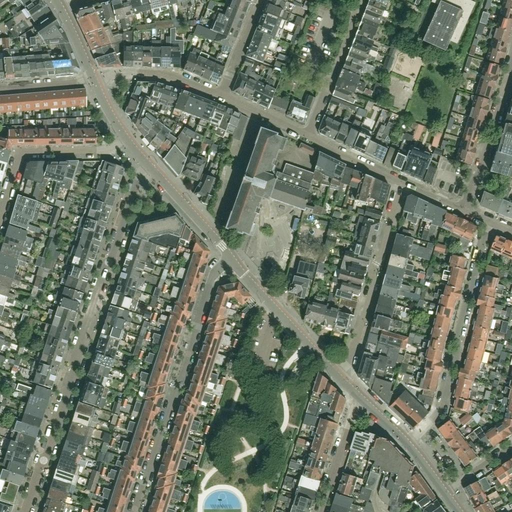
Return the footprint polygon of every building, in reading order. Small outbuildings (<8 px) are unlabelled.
[(40,0),(37,0),(18,15),(13,18),(10,20),(11,21),(5,25),(10,33),(45,7),(44,5),(39,6),(38,5),(41,1),(40,0)] [(18,15),(37,0),(18,0),(15,3),(18,7),(10,12),(14,16),(13,17),(13,18),(18,15)] [(126,26),(119,0),(116,0),(110,2),(115,21),(121,20),(123,31),(126,30),(126,26)] [(133,17),(132,15),(128,0),(119,0),(126,26),(129,25),(127,18),(133,17)] [(141,13),(137,0),(128,0),(132,15),(141,13)] [(149,11),(146,0),(137,0),(141,13),(143,12),(144,17),(147,16),(146,12),(149,11)] [(146,0),(149,11),(151,10),(152,15),(168,11),(165,0),(146,0)] [(176,4),(175,0),(165,0),(168,11),(171,22),(172,28),(178,27),(182,27),(181,21),(176,23),(176,21),(175,21),(171,6),(175,4),(176,4)] [(186,2),(185,0),(175,0),(176,4),(181,3),(183,10),(188,8),(186,2)] [(193,0),(185,0),(186,2),(188,8),(190,8),(191,7),(189,1),(193,0)] [(230,0),(228,6),(227,8),(245,15),(246,13),(249,4),(237,0),(230,0)] [(290,4),(278,0),(267,0),(266,4),(291,14),(294,6),(290,4)] [(389,12),(392,3),(386,0),(368,0),(365,10),(381,16),(383,10),(389,12)] [(459,38),(466,23),(468,19),(475,3),(467,0),(431,0),(431,2),(438,5),(422,41),(445,51),(450,41),(457,44),(459,38)] [(511,0),(503,0),(501,7),(511,10),(511,0)] [(115,21),(110,2),(101,4),(102,11),(103,11),(106,24),(115,21)] [(95,13),(102,11),(101,4),(77,10),(74,15),(76,20),(95,13)] [(263,13),(286,22),(287,23),(291,14),(266,4),(263,13)] [(36,26),(51,16),(45,7),(10,33),(14,38),(18,38),(19,37),(20,38),(20,37),(30,31),(36,26)] [(511,10),(501,7),(498,17),(511,21),(511,10)] [(245,15),(227,8),(226,12),(218,9),(216,13),(242,23),(245,15)] [(386,18),(381,16),(365,10),(361,18),(378,25),(380,19),(384,21),(386,18)] [(99,21),(95,13),(76,20),(80,27),(99,21)] [(242,23),(216,13),(213,21),(219,24),(238,32),(242,23)] [(259,23),(282,32),(286,22),(263,13),(259,23)] [(20,37),(20,38),(20,45),(26,44),(26,47),(33,46),(41,46),(60,44),(68,43),(64,34),(51,16),(36,26),(30,31),(20,37)] [(299,27),(303,19),(301,18),(297,16),(293,25),(296,26),(299,27)] [(495,28),(510,33),(511,27),(511,21),(498,17),(495,28)] [(375,33),(378,25),(361,18),(358,26),(375,33)] [(172,28),(171,22),(168,23),(168,20),(163,21),(154,22),(155,29),(163,29),(169,29),(172,28)] [(83,35),(102,29),(99,21),(80,27),(83,35)] [(238,32),(219,24),(213,21),(210,30),(235,40),(238,32)] [(259,23),(255,31),(272,38),(279,40),(282,32),(259,23)] [(231,49),(235,40),(210,30),(203,27),(198,25),(197,27),(194,33),(223,45),(224,46),(231,49)] [(88,43),(112,35),(112,33),(111,32),(110,26),(102,29),(83,35),(84,35),(88,43)] [(375,33),(358,26),(355,35),(373,42),(372,41),(375,33)] [(492,39),(507,43),(510,33),(495,28),(493,34),(489,32),(487,38),(492,39)] [(269,46),(272,38),(255,31),(252,40),(269,46)] [(122,67),(132,67),(133,32),(118,34),(119,37),(121,37),(122,41),(123,47),(122,50),(122,67)] [(133,32),(132,67),(133,67),(134,68),(135,67),(141,67),(141,48),(137,48),(137,32),(133,32)] [(396,50),(402,35),(395,32),(392,40),(390,48),(396,50)] [(110,45),(122,41),(121,37),(119,37),(113,38),(112,35),(88,43),(92,52),(110,45)] [(376,53),(378,49),(371,46),(373,42),(355,35),(352,44),(369,51),(370,50),(376,53)] [(169,68),(170,37),(165,37),(165,49),(160,49),(160,68),(165,68),(167,68),(169,68)] [(178,68),(179,49),(173,49),(173,37),(170,37),(169,68),(170,68),(171,68),(172,68),(178,68)] [(10,51),(8,38),(2,39),(2,40),(3,45),(3,46),(4,60),(4,61),(5,79),(13,79),(11,58),(10,51)] [(504,54),(507,43),(492,39),(489,49),(504,54)] [(269,47),(269,46),(252,40),(249,48),(266,55),(266,54),(267,52),(269,47)] [(95,59),(116,52),(122,50),(123,47),(122,41),(110,45),(92,52),(95,59)] [(152,68),(153,68),(160,68),(160,49),(160,42),(151,42),(151,44),(151,68),(152,68)] [(68,43),(60,44),(63,54),(64,54),(72,74),(77,73),(79,70),(79,69),(68,43)] [(149,68),(151,68),(151,44),(141,43),(141,48),(141,67),(147,68),(148,68),(149,68)] [(191,74),(200,53),(203,45),(198,43),(195,50),(193,49),(192,53),(190,52),(182,70),(183,70),(183,71),(191,74)] [(368,55),(369,51),(352,44),(348,52),(366,59),(373,62),(375,58),(368,55)] [(379,46),(377,52),(384,55),(386,49),(379,46)] [(249,48),(245,57),(263,63),(266,55),(249,48)] [(392,59),(396,51),(390,49),(387,57),(392,59)] [(501,65),(504,54),(489,49),(485,60),(501,65)] [(18,57),(17,50),(10,51),(11,58),(13,79),(14,79),(22,78),(18,57)] [(122,67),(122,50),(116,52),(95,59),(98,65),(98,66),(102,69),(102,68),(108,68),(109,68),(111,68),(112,68),(120,67),(122,67)] [(38,77),(38,76),(33,58),(33,57),(33,56),(32,51),(29,51),(30,56),(25,57),(30,77),(38,77)] [(55,75),(48,55),(49,55),(48,51),(44,51),(45,55),(40,56),(47,76),(55,75)] [(48,55),(55,75),(63,75),(57,56),(56,54),(51,55),(51,51),(48,51),(49,55),(48,55)] [(364,64),(366,59),(348,52),(345,61),(372,71),(373,72),(375,67),(364,64)] [(200,78),(208,57),(200,53),(191,74),(200,78)] [(72,74),(64,54),(63,54),(56,54),(57,56),(63,75),(72,74)] [(38,76),(47,76),(40,56),(33,56),(33,57),(33,58),(38,76)] [(277,56),(275,60),(286,64),(288,60),(277,56)] [(30,77),(25,57),(18,57),(22,78),(30,77)] [(208,81),(217,60),(208,57),(200,78),(208,81)] [(386,57),(383,66),(388,68),(392,60),(386,57)] [(241,97),(254,63),(245,59),(243,65),(247,67),(244,76),(239,74),(231,92),(241,97)] [(217,85),(224,68),(219,66),(220,61),(217,60),(208,81),(217,85)] [(342,69),(359,76),(361,71),(370,75),(372,71),(345,61),(342,69)] [(282,73),(285,65),(276,62),(273,70),(282,73)] [(497,78),(500,67),(485,62),(482,73),(497,78)] [(250,101),(257,82),(259,76),(252,73),(253,71),(255,72),(257,65),(254,63),(241,97),(250,101)] [(388,68),(383,66),(379,74),(385,76),(388,68)] [(265,86),(268,79),(272,70),(269,68),(266,75),(267,76),(263,85),(257,82),(250,101),(258,104),(265,86)] [(359,76),(342,69),(339,78),(363,88),(365,83),(358,81),(359,76)] [(494,89),(497,78),(482,73),(478,84),(494,89)] [(363,88),(339,78),(335,87),(344,90),(353,93),(355,89),(362,92),(363,88)] [(273,96),(276,89),(273,87),(272,89),(270,88),(273,82),(268,79),(265,86),(258,104),(268,109),(273,96)] [(154,120),(158,114),(157,114),(149,110),(152,102),(157,104),(163,86),(155,83),(152,89),(153,89),(149,99),(149,98),(145,108),(137,130),(140,133),(143,137),(155,120),(154,120)] [(377,94),(381,85),(376,83),(372,91),(372,92),(377,94)] [(494,89),(478,84),(475,94),(491,99),(494,89)] [(164,110),(172,89),(163,86),(157,104),(162,106),(161,110),(159,110),(157,114),(158,114),(162,116),(164,110)] [(351,99),(353,93),(344,90),(335,87),(332,95),(353,104),(354,100),(351,99)] [(76,90),(77,106),(86,105),(85,89),(85,90),(79,90),(78,90),(77,90),(76,90)] [(173,111),(180,91),(172,89),(164,110),(167,111),(168,108),(173,111)] [(69,91),(67,92),(68,106),(77,106),(76,90),(75,90),(70,91),(69,91)] [(68,106),(67,92),(65,92),(65,91),(64,91),(58,92),(59,107),(68,106)] [(182,112),(189,94),(180,91),(173,111),(172,116),(176,117),(174,123),(176,123),(177,124),(182,112)] [(50,108),(49,93),(47,93),(47,92),(46,92),(46,93),(40,93),(41,109),(50,108)] [(59,107),(58,92),(53,92),(51,92),(51,93),(49,93),(50,108),(59,107)] [(41,109),(40,93),(32,94),(32,95),(31,95),(32,110),(41,109)] [(28,94),(22,95),(23,111),(32,110),(31,95),(29,95),(29,94),(28,94)] [(133,117),(131,122),(137,130),(145,108),(149,98),(141,95),(140,98),(132,94),(124,113),(133,117)] [(191,116),(198,98),(189,94),(182,112),(191,116)] [(15,96),(13,96),(14,111),(23,111),(22,95),(15,96),(15,95),(15,96)] [(305,124),(315,98),(307,95),(302,107),(300,107),(301,104),(292,101),(286,116),(305,124)] [(14,111),(13,96),(11,96),(10,96),(4,97),(5,112),(14,111)] [(276,112),(281,99),(273,96),(268,109),(276,112)] [(471,99),(471,101),(473,102),(471,107),(486,112),(490,101),(474,96),(474,97),(471,96),(471,99)] [(339,107),(341,101),(331,97),(329,103),(339,107)] [(200,119),(207,101),(198,98),(191,116),(200,119)] [(284,115),(289,103),(281,99),(276,112),(284,115)] [(210,123),(216,104),(207,101),(200,119),(197,126),(207,129),(209,123),(210,123)] [(349,104),(341,101),(339,107),(338,108),(347,111),(349,104)] [(215,134),(224,108),(216,104),(210,123),(209,125),(213,127),(211,133),(215,134)] [(483,123),(486,112),(471,107),(468,118),(483,123)] [(225,132),(232,111),(224,108),(215,134),(215,135),(223,138),(223,137),(225,132)] [(365,116),(367,112),(360,109),(357,115),(364,118),(365,116)] [(150,145),(167,118),(165,118),(167,111),(164,110),(162,116),(158,114),(154,120),(155,120),(143,137),(150,145)] [(325,137),(333,119),(331,118),(329,117),(331,112),(327,110),(318,130),(320,135),(325,137)] [(232,139),(240,115),(232,111),(225,132),(223,137),(229,139),(229,138),(232,139)] [(232,139),(239,142),(247,118),(240,115),(232,139)] [(342,145),(352,124),(348,122),(349,118),(346,117),(344,121),(343,120),(334,141),(342,145)] [(162,142),(167,133),(174,122),(167,119),(167,118),(150,145),(156,150),(162,142)] [(480,133),(483,123),(468,118),(465,129),(480,133)] [(64,129),(64,130),(59,131),(59,145),(71,145),(71,119),(66,120),(66,126),(68,126),(68,129),(64,129)] [(76,119),(71,119),(71,145),(83,145),(83,130),(78,130),(78,129),(74,129),(74,126),(76,126),(76,119)] [(334,141),(343,120),(340,119),(339,122),(334,119),(333,119),(325,137),(334,141)] [(342,145),(351,149),(362,124),(354,120),(352,124),(342,145)] [(48,145),(47,121),(42,121),(42,127),(43,127),(43,129),(35,129),(36,146),(38,146),(48,145)] [(47,121),(48,145),(59,145),(59,131),(54,131),(54,129),(50,129),(50,127),(51,127),(51,121),(47,121)] [(36,146),(35,129),(30,129),(26,129),(26,127),(26,122),(23,122),(23,127),(23,146),(36,146)] [(386,127),(385,127),(372,159),(381,163),(389,143),(389,141),(388,139),(387,138),(393,125),(388,122),(386,127)] [(162,160),(177,138),(175,137),(183,126),(177,124),(176,123),(168,134),(167,133),(162,142),(156,150),(155,151),(156,152),(161,157),(160,157),(161,158),(162,160)] [(501,133),(511,136),(511,126),(504,124),(501,133)] [(372,159),(385,127),(381,125),(374,142),(369,140),(363,155),(372,159)] [(190,147),(189,147),(195,132),(185,127),(183,126),(175,137),(177,138),(162,160),(163,161),(164,160),(176,175),(176,176),(177,177),(180,174),(190,147)] [(14,146),(23,146),(23,127),(11,127),(11,131),(7,131),(7,139),(14,139),(14,146)] [(361,127),(352,149),(354,151),(363,155),(369,140),(372,133),(361,127)] [(269,176),(273,166),(275,167),(277,162),(275,161),(278,150),(281,152),(285,140),(279,138),(276,137),(276,135),(261,130),(260,129),(254,145),(255,145),(246,172),(245,173),(244,173),(243,177),(244,177),(243,181),(241,181),(240,185),(241,185),(231,213),(230,213),(226,226),(225,229),(241,235),(242,233),(252,237),(256,225),(252,224),(253,221),(256,214),(258,215),(260,209),(258,208),(261,198),(267,201),(267,199),(269,200),(269,199),(304,211),(304,208),(312,180),(313,174),(285,164),(282,175),(277,173),(275,178),(269,176)] [(477,144),(480,133),(465,129),(461,139),(477,144)] [(83,145),(96,145),(96,132),(95,132),(95,130),(83,130),(83,145)] [(399,172),(406,155),(408,149),(409,147),(413,137),(404,133),(404,135),(391,169),(399,172)] [(511,136),(501,133),(498,143),(511,147),(511,136)] [(390,149),(389,148),(383,165),(391,169),(404,135),(400,134),(395,145),(392,144),(390,149)] [(14,146),(14,139),(7,139),(7,140),(0,138),(0,150),(9,151),(11,146),(14,146)] [(474,154),(477,144),(461,139),(458,150),(474,154)] [(511,147),(498,143),(495,153),(504,155),(511,158),(511,157),(511,147)] [(315,151),(301,144),(300,145),(298,149),(312,156),(315,151)] [(189,178),(195,160),(191,159),(195,149),(190,147),(180,174),(189,178)] [(430,161),(432,156),(409,147),(408,149),(406,155),(399,172),(422,182),(428,166),(430,161)] [(8,154),(9,151),(0,150),(0,162),(6,164),(9,154),(8,154)] [(471,165),(474,154),(458,150),(455,161),(471,165)] [(320,183),(327,158),(319,153),(313,174),(312,180),(320,183)] [(511,157),(511,158),(504,155),(495,153),(492,162),(511,168),(511,157)] [(197,158),(196,158),(195,160),(189,178),(198,181),(206,160),(197,156),(197,158)] [(329,187),(336,162),(327,158),(320,183),(321,183),(321,184),(329,187)] [(430,186),(437,164),(430,161),(428,166),(422,182),(430,186)] [(40,185),(47,163),(45,163),(45,162),(37,163),(32,178),(37,180),(31,198),(36,200),(40,186),(40,185)] [(51,181),(57,162),(50,162),(50,163),(47,163),(40,185),(40,186),(36,200),(40,201),(47,179),(51,181)] [(59,188),(67,162),(57,162),(51,181),(52,181),(53,178),(57,179),(51,198),(56,199),(59,188)] [(71,181),(78,162),(69,162),(67,162),(59,188),(64,189),(66,180),(71,181)] [(98,171),(120,178),(123,171),(121,168),(102,162),(100,167),(99,167),(98,171)] [(338,190),(344,168),(344,166),(336,162),(329,187),(329,188),(338,190)] [(511,168),(492,162),(489,172),(490,172),(511,178),(511,168)] [(32,178),(37,163),(36,163),(34,163),(29,163),(26,166),(22,179),(27,180),(23,195),(27,197),(32,178)] [(349,188),(353,171),(344,168),(338,190),(336,195),(335,202),(338,203),(340,196),(342,186),(348,188),(349,188)] [(118,188),(120,178),(98,171),(95,180),(117,188),(118,188)] [(208,207),(218,180),(214,178),(216,172),(212,171),(211,172),(207,184),(199,199),(201,200),(200,202),(208,207)] [(355,201),(362,175),(362,174),(353,171),(349,188),(353,189),(351,200),(355,201)] [(199,199),(207,184),(211,172),(210,172),(209,173),(208,176),(202,174),(199,182),(192,194),(199,199)] [(486,209),(493,193),(488,191),(490,185),(496,187),(500,177),(489,174),(480,204),(481,207),(486,209)] [(368,198),(373,180),(362,175),(355,201),(361,203),(360,204),(366,206),(368,198)] [(114,197),(117,188),(95,180),(92,190),(114,197)] [(376,202),(381,182),(373,180),(368,198),(376,202)] [(385,205),(389,187),(387,185),(381,182),(376,202),(377,202),(384,205),(385,205)] [(496,213),(505,217),(511,201),(511,200),(507,199),(509,192),(510,193),(511,188),(507,186),(506,191),(496,213)] [(499,196),(493,193),(486,209),(496,213),(506,191),(501,189),(499,196)] [(111,207),(114,197),(92,190),(88,199),(111,207)] [(38,212),(41,203),(35,201),(18,196),(15,205),(38,212)] [(411,221),(417,199),(410,196),(407,197),(403,211),(408,213),(406,219),(411,221)] [(108,216),(111,207),(88,199),(85,209),(86,209),(108,216)] [(422,219),(426,203),(417,199),(411,221),(410,223),(415,224),(417,217),(422,219)] [(55,206),(63,209),(65,203),(56,201),(55,206)] [(426,241),(436,208),(426,203),(422,219),(421,221),(425,222),(420,239),(426,241)] [(38,212),(15,205),(12,215),(30,220),(35,222),(38,212)] [(314,210),(313,214),(321,217),(324,208),(315,205),(314,210)] [(54,208),(51,217),(53,218),(57,219),(61,210),(54,208)] [(440,227),(445,212),(436,208),(426,241),(431,242),(436,225),(440,227)] [(85,210),(82,218),(105,226),(108,217),(108,216),(86,209),(86,211),(85,210)] [(370,218),(372,210),(365,209),(363,216),(370,218)] [(382,214),(382,213),(372,210),(370,218),(380,220),(382,214)] [(334,212),(332,218),(338,220),(340,213),(334,212)] [(451,232),(456,217),(445,212),(440,227),(451,232)] [(179,239),(183,224),(175,214),(137,224),(133,237),(146,241),(153,244),(158,245),(170,249),(175,251),(175,250),(176,247),(179,239)] [(28,225),(30,220),(12,215),(9,224),(39,233),(41,229),(28,225)] [(65,221),(76,224),(77,218),(67,215),(65,221)] [(377,232),(379,222),(359,216),(358,220),(356,226),(377,232)] [(461,237),(467,222),(456,217),(451,232),(449,235),(459,240),(461,237)] [(102,235),(105,226),(82,218),(79,228),(102,235)] [(470,241),(477,226),(467,222),(461,237),(459,240),(456,247),(464,251),(465,251),(469,241),(470,241)] [(183,224),(179,239),(185,242),(189,243),(189,242),(192,240),(191,239),(194,236),(183,224)] [(26,237),(28,232),(8,226),(5,236),(32,244),(33,239),(26,237)] [(375,238),(377,232),(356,226),(354,226),(354,228),(355,229),(354,235),(374,241),(375,238)] [(99,245),(101,236),(102,236),(102,235),(79,228),(79,229),(76,237),(99,245)] [(337,230),(332,229),(328,228),(325,236),(332,238),(335,239),(337,230)] [(419,247),(419,246),(411,244),(412,239),(397,234),(394,245),(430,255),(431,253),(428,252),(429,250),(419,247)] [(374,244),(374,241),(354,235),(353,238),(358,239),(356,245),(354,244),(354,245),(372,250),(373,243),(374,244)] [(30,249),(32,244),(5,236),(3,245),(2,245),(22,251),(29,254),(30,249)] [(209,252),(194,236),(191,239),(192,240),(195,244),(191,255),(206,260),(209,252)] [(330,248),(332,238),(325,236),(322,246),(323,246),(330,248)] [(502,255),(508,240),(497,236),(491,250),(491,251),(502,255)] [(96,254),(99,245),(76,237),(75,241),(79,242),(77,248),(96,254)] [(158,245),(153,244),(146,241),(133,237),(132,237),(132,238),(129,247),(142,251),(148,253),(155,255),(158,245)] [(50,250),(53,240),(48,238),(45,248),(50,250)] [(179,239),(176,247),(180,249),(181,246),(183,246),(185,242),(179,239)] [(50,250),(55,251),(58,242),(53,240),(50,250)] [(511,259),(511,242),(508,240),(502,255),(511,259)] [(20,256),(22,251),(2,245),(0,252),(0,254),(26,263),(27,258),(20,256)] [(369,259),(372,250),(354,245),(354,247),(356,247),(355,251),(354,250),(350,249),(349,253),(369,259)] [(430,255),(394,245),(391,255),(406,259),(408,254),(429,260),(430,255)] [(327,257),(330,248),(323,246),(320,255),(325,256),(327,257)] [(93,264),(95,255),(96,255),(96,254),(77,248),(73,247),(70,256),(93,264)] [(151,261),(146,259),(148,253),(142,251),(129,247),(126,257),(150,264),(151,261)] [(464,265),(466,259),(461,258),(464,251),(456,247),(454,256),(450,255),(447,266),(448,266),(451,267),(463,270),(463,269),(465,268),(465,266),(464,265)] [(366,269),(369,259),(349,253),(345,252),(343,261),(346,262),(346,263),(366,269)] [(203,270),(206,260),(191,255),(183,253),(182,258),(190,260),(188,266),(203,270)] [(26,263),(0,254),(0,264),(16,270),(17,265),(24,267),(26,263)] [(405,264),(406,259),(391,255),(388,265),(411,271),(413,266),(405,264)] [(90,273),(93,264),(70,256),(68,256),(65,265),(71,267),(90,273)] [(154,265),(150,264),(126,257),(123,265),(122,266),(142,272),(143,267),(152,270),(154,265)] [(323,270),(325,265),(318,263),(316,271),(326,274),(327,271),(323,270)] [(363,278),(366,269),(346,263),(345,264),(348,265),(347,268),(345,267),(344,270),(340,269),(340,271),(363,278)] [(0,264),(0,275),(20,281),(21,277),(14,275),(16,270),(0,264)] [(424,275),(414,272),(414,273),(411,272),(411,271),(388,265),(385,275),(401,279),(402,275),(418,279),(418,278),(422,280),(424,275)] [(497,272),(498,268),(488,265),(486,271),(495,273),(497,274),(497,272)] [(145,276),(146,273),(142,272),(122,266),(122,267),(123,267),(120,276),(142,283),(144,283),(145,279),(140,278),(141,274),(145,276)] [(201,278),(203,270),(188,266),(187,270),(179,267),(177,273),(200,280),(201,278)] [(463,280),(466,270),(463,270),(451,267),(448,266),(446,272),(444,271),(443,275),(463,280)] [(89,274),(90,274),(90,273),(71,267),(69,272),(64,271),(63,274),(63,275),(86,283),(89,274)] [(41,277),(44,269),(38,268),(36,275),(36,276),(41,277)] [(41,280),(46,280),(47,276),(49,270),(44,269),(41,277),(40,280),(41,280)] [(325,281),(326,274),(316,271),(315,273),(314,278),(325,281)] [(361,287),(363,278),(340,271),(337,279),(333,277),(333,279),(361,287)] [(497,285),(499,279),(497,278),(496,278),(497,274),(495,273),(486,271),(482,286),(503,291),(505,287),(497,285)] [(497,274),(496,278),(497,278),(499,279),(505,280),(506,281),(508,274),(497,272),(497,274)] [(196,289),(199,281),(200,281),(200,280),(177,273),(176,277),(184,280),(182,285),(196,289)] [(83,292),(86,283),(63,275),(63,274),(61,274),(59,278),(62,279),(60,285),(83,292)] [(19,285),(20,281),(0,275),(0,285),(10,289),(12,283),(19,285)] [(399,284),(401,279),(385,275),(382,285),(409,293),(411,287),(399,284)] [(461,290),(463,280),(443,275),(442,279),(448,281),(447,286),(461,290)] [(136,290),(137,285),(143,287),(144,283),(142,283),(120,276),(117,284),(116,284),(116,285),(138,292),(138,290),(136,290)] [(304,297),(308,281),(302,279),(293,277),(291,285),(289,285),(287,293),(296,295),(295,297),(303,299),(304,297)] [(358,297),(361,287),(333,279),(332,283),(336,284),(338,285),(339,284),(340,284),(338,291),(340,292),(339,297),(351,300),(352,295),(358,297)] [(38,290),(43,292),(46,280),(41,280),(38,287),(38,290)] [(251,297),(238,283),(228,286),(230,297),(233,296),(242,306),(250,297),(251,297)] [(8,293),(10,289),(0,285),(0,295),(14,300),(15,295),(8,293)] [(35,296),(38,290),(38,287),(33,285),(30,295),(35,296)] [(139,298),(140,292),(138,292),(116,285),(116,286),(113,295),(136,302),(137,302),(139,298)] [(194,297),(196,289),(182,285),(180,290),(173,288),(171,292),(194,299),(195,297),(194,297)] [(419,300),(420,296),(419,296),(414,294),(409,293),(382,285),(379,296),(395,300),(396,294),(407,298),(406,301),(409,302),(410,299),(418,301),(418,300),(419,300)] [(227,297),(230,297),(228,286),(218,288),(213,305),(224,308),(227,297)] [(458,300),(461,290),(447,286),(445,286),(444,292),(438,290),(436,294),(456,299),(458,300)] [(502,295),(503,291),(482,286),(480,295),(494,299),(495,294),(502,295)] [(62,294),(58,292),(57,297),(80,304),(83,294),(64,288),(62,294)] [(190,309),(193,301),(194,301),(194,299),(171,292),(170,297),(177,299),(176,304),(190,309)] [(453,310),(456,299),(436,294),(434,294),(433,298),(439,300),(437,306),(453,310)] [(0,295),(0,305),(4,307),(5,302),(12,305),(14,300),(0,295)] [(35,298),(35,296),(30,295),(27,304),(32,306),(35,298)] [(110,303),(110,304),(133,311),(134,312),(137,302),(136,302),(113,295),(111,303),(110,303)] [(495,304),(496,299),(494,299),(480,295),(477,305),(480,306),(499,311),(502,311),(503,306),(495,304)] [(394,306),(395,300),(379,296),(377,305),(407,314),(411,315),(412,311),(394,306)] [(77,312),(80,304),(57,297),(56,300),(60,301),(58,307),(77,313),(77,312)] [(153,297),(149,306),(154,308),(157,299),(153,297)] [(311,324),(318,298),(314,297),(313,303),(308,302),(303,321),(309,323),(311,324)] [(318,298),(311,324),(315,325),(315,324),(320,326),(325,307),(321,306),(323,299),(318,298)] [(187,319),(190,309),(176,304),(175,308),(167,306),(165,311),(171,313),(186,318),(187,319)] [(333,329),(338,310),(332,308),(333,306),(327,304),(326,307),(325,307),(320,326),(321,327),(321,326),(324,327),(325,328),(325,327),(332,329),(331,329),(332,330),(333,329)] [(10,313),(3,311),(4,307),(0,305),(0,316),(8,319),(8,318),(10,313)] [(234,317),(235,312),(224,308),(213,305),(210,315),(225,320),(227,314),(234,317)] [(407,314),(377,305),(374,315),(390,320),(391,314),(406,318),(412,320),(413,315),(411,315),(407,314)] [(109,307),(107,316),(129,323),(130,323),(131,320),(126,318),(128,314),(130,315),(130,313),(109,306),(109,307)] [(452,314),(453,310),(437,306),(435,317),(450,320),(451,319),(452,318),(452,316),(452,314)] [(492,320),(494,314),(505,317),(506,313),(506,312),(502,311),(499,311),(480,306),(477,316),(492,320)] [(76,314),(77,313),(58,307),(56,312),(49,310),(47,314),(50,315),(51,315),(51,316),(73,323),(76,314)] [(348,334),(353,316),(340,313),(340,310),(338,310),(333,329),(340,331),(339,332),(348,334)] [(29,319),(30,315),(23,313),(20,322),(22,323),(27,324),(29,319)] [(170,318),(161,315),(160,320),(159,320),(182,327),(183,327),(186,318),(171,313),(170,318)] [(70,332),(73,323),(51,316),(51,315),(50,315),(49,318),(54,320),(52,324),(50,324),(49,325),(70,332)] [(224,324),(225,320),(210,315),(207,324),(224,330),(229,332),(231,326),(224,324)] [(400,330),(402,323),(390,320),(374,315),(370,328),(386,332),(388,326),(400,330)] [(103,324),(103,325),(123,332),(125,326),(129,328),(130,323),(129,323),(107,316),(104,325),(103,324)] [(489,331),(492,320),(477,316),(476,320),(475,321),(474,324),(475,325),(475,327),(489,331)] [(450,326),(450,323),(450,322),(450,320),(435,317),(432,327),(448,331),(449,326),(450,326)] [(181,331),(182,327),(159,320),(160,320),(158,319),(157,324),(166,327),(164,332),(179,337),(181,331)] [(23,335),(25,328),(27,324),(22,323),(18,333),(23,335)] [(222,335),(224,330),(207,324),(206,325),(207,325),(204,334),(206,335),(229,342),(230,338),(222,335)] [(67,342),(70,332),(49,325),(49,326),(47,325),(44,334),(67,342)] [(124,342),(127,333),(123,332),(103,325),(103,326),(100,335),(124,342)] [(446,336),(448,331),(432,327),(430,337),(445,341),(446,340),(447,337),(446,336)] [(487,341),(489,331),(475,327),(473,328),(472,331),(473,332),(472,337),(487,341)] [(146,332),(147,329),(142,328),(139,337),(144,339),(145,336),(146,332)] [(370,390),(376,370),(386,373),(386,372),(392,374),(393,368),(394,369),(400,349),(404,350),(406,343),(407,339),(386,333),(386,332),(370,328),(364,349),(363,353),(357,374),(359,379),(369,389),(370,390)] [(177,343),(179,337),(164,332),(157,329),(155,335),(153,334),(152,338),(153,339),(176,347),(177,343)] [(64,351),(64,350),(67,342),(44,334),(43,337),(41,337),(40,341),(41,341),(40,343),(45,345),(64,351)] [(119,351),(121,346),(123,347),(124,342),(100,335),(97,343),(97,344),(118,351),(119,351)] [(229,347),(230,343),(229,342),(206,335),(203,344),(218,349),(220,344),(229,347)] [(141,348),(143,340),(144,339),(139,337),(138,337),(135,346),(141,348)] [(445,345),(444,343),(445,341),(430,337),(427,348),(442,352),(443,348),(444,347),(445,345)] [(484,351),(487,341),(472,337),(471,342),(469,343),(469,346),(469,347),(469,348),(484,351)] [(174,350),(176,347),(153,339),(152,344),(160,346),(158,351),(172,356),(174,350)] [(4,342),(0,340),(0,350),(1,351),(2,345),(9,348),(10,344),(4,342)] [(119,351),(118,351),(97,344),(97,345),(94,353),(116,361),(118,361),(119,357),(118,356),(117,357),(114,356),(115,353),(117,353),(119,353),(119,351)] [(216,354),(218,349),(203,344),(200,353),(199,354),(222,361),(222,360),(223,361),(225,357),(216,354)] [(43,351),(39,350),(38,353),(61,361),(64,352),(64,351),(45,345),(43,351)] [(131,356),(137,358),(138,356),(139,352),(141,348),(135,346),(131,356)] [(439,362),(442,352),(427,348),(425,355),(420,353),(418,357),(421,358),(439,362)] [(481,362),(484,351),(469,348),(469,350),(467,350),(467,353),(468,354),(467,358),(481,362)] [(171,361),(172,356),(158,351),(156,356),(148,354),(147,358),(147,359),(169,366),(170,366),(171,364),(170,364),(171,361)] [(507,353),(506,353),(502,352),(501,352),(499,363),(504,364),(507,353)] [(58,369),(61,361),(38,353),(37,357),(41,358),(39,364),(58,370),(58,369)] [(118,361),(116,361),(94,353),(91,362),(91,363),(111,370),(113,365),(115,365),(116,366),(118,361)] [(409,360),(410,355),(404,353),(403,358),(401,363),(407,365),(409,360)] [(221,365),(222,361),(199,354),(199,356),(197,364),(212,369),(213,363),(221,365)] [(169,368),(169,366),(147,359),(147,358),(145,358),(144,362),(153,365),(151,371),(166,376),(169,368)] [(440,373),(442,363),(439,362),(421,358),(420,362),(425,363),(424,369),(425,369),(440,373)] [(484,369),(485,364),(481,363),(481,362),(467,358),(464,369),(485,374),(486,370),(484,369)] [(58,370),(39,364),(34,362),(31,371),(32,372),(54,380),(57,371),(58,371),(58,370)] [(111,370),(91,363),(90,363),(91,364),(88,372),(110,380),(111,380),(113,377),(107,375),(109,371),(110,372),(111,370)] [(408,365),(407,365),(401,363),(399,372),(406,374),(408,365)] [(502,376),(504,364),(499,363),(498,368),(496,374),(502,376)] [(210,373),(212,369),(197,364),(194,371),(193,374),(194,373),(216,381),(218,375),(210,373)] [(484,378),(485,374),(464,369),(461,368),(459,378),(473,382),(473,381),(474,381),(476,376),(484,378)] [(417,376),(416,377),(437,383),(440,373),(425,369),(424,374),(417,372),(417,376)] [(386,373),(376,370),(370,390),(379,399),(385,378),(386,373)] [(164,382),(166,376),(151,371),(150,375),(141,372),(139,376),(141,377),(140,378),(164,386),(165,385),(164,384),(164,382)] [(52,388),(54,380),(32,372),(29,382),(52,390),(52,389),(52,388)] [(111,380),(110,380),(88,372),(85,381),(84,381),(84,382),(105,389),(106,387),(104,386),(105,383),(110,384),(111,380)] [(216,386),(217,381),(216,381),(194,373),(193,374),(190,383),(205,388),(207,383),(216,386)] [(317,417),(328,383),(328,381),(319,373),(310,403),(307,414),(317,417)] [(396,382),(407,386),(408,381),(411,382),(413,377),(405,374),(405,375),(399,373),(396,382)] [(437,383),(416,377),(415,382),(419,383),(418,389),(423,390),(435,393),(437,383)] [(162,394),(164,386),(140,378),(139,381),(148,384),(146,389),(140,387),(140,388),(163,396),(163,394),(162,394)] [(392,392),(389,391),(392,380),(385,378),(379,399),(387,407),(392,392)] [(477,388),(478,383),(473,382),(459,378),(456,388),(477,393),(478,388),(477,388)] [(105,399),(108,390),(105,389),(84,382),(84,383),(82,391),(104,399),(105,399)] [(204,393),(205,388),(190,383),(188,392),(186,391),(186,392),(210,400),(210,399),(212,400),(213,396),(204,393)] [(328,421),(337,392),(336,391),(337,390),(328,383),(317,417),(328,421)] [(50,391),(32,385),(31,389),(18,384),(16,390),(26,394),(34,397),(47,401),(50,391)] [(159,405),(163,396),(140,388),(139,392),(146,395),(144,399),(144,400),(159,405)] [(476,397),(477,393),(456,388),(454,398),(457,399),(468,401),(468,400),(472,401),(473,396),(476,397)] [(431,406),(435,393),(423,390),(421,395),(418,395),(417,399),(422,404),(431,406)] [(97,407),(99,402),(104,404),(105,399),(104,399),(82,391),(79,400),(78,400),(78,401),(97,407)] [(405,391),(398,397),(389,408),(412,430),(417,424),(425,416),(428,413),(405,391)] [(208,404),(210,400),(186,392),(185,395),(183,401),(182,400),(181,402),(204,409),(204,408),(199,406),(200,401),(208,404)] [(339,424),(347,400),(337,392),(328,421),(339,424)] [(28,403),(26,402),(25,404),(44,410),(47,401),(34,397),(26,394),(25,397),(30,399),(28,403)] [(468,413),(471,402),(468,401),(457,399),(455,400),(454,403),(455,404),(454,409),(468,413)] [(511,410),(511,399),(511,400),(509,405),(504,403),(503,408),(511,410)] [(157,412),(159,405),(144,400),(143,405),(135,402),(134,408),(157,415),(158,413),(157,412)] [(119,413),(121,407),(121,404),(120,404),(117,403),(115,402),(112,412),(118,414),(119,413)] [(203,413),(204,409),(181,402),(178,411),(194,416),(196,411),(203,413)] [(20,413),(41,420),(44,410),(25,404),(25,405),(22,403),(20,409),(21,409),(20,413)] [(94,411),(96,412),(97,409),(78,403),(75,413),(95,419),(96,420),(98,416),(93,415),(94,411)] [(153,425),(156,416),(157,415),(134,408),(133,411),(140,414),(138,420),(153,425)] [(511,420),(511,410),(503,408),(502,413),(507,414),(506,419),(511,420)] [(192,421),(194,416),(178,411),(176,418),(175,421),(198,428),(200,423),(192,421)] [(38,429),(41,420),(20,413),(19,416),(23,418),(22,421),(20,420),(19,423),(38,429)] [(96,420),(95,419),(75,413),(72,422),(90,428),(93,429),(95,423),(96,420)] [(336,434),(339,424),(328,421),(317,417),(307,414),(305,420),(303,425),(307,426),(336,434)] [(473,419),(470,416),(470,415),(469,414),(462,418),(466,424),(468,422),(473,419)] [(151,432),(153,425),(138,420),(136,424),(129,422),(127,427),(151,434),(151,432)] [(197,432),(198,428),(175,421),(174,422),(175,422),(172,431),(188,435),(190,430),(197,432)] [(445,439),(458,430),(451,421),(447,423),(438,430),(445,439)] [(35,439),(38,429),(19,423),(17,422),(14,432),(35,439)] [(90,428),(72,422),(69,432),(91,439),(94,429),(93,429),(90,428)] [(511,435),(511,434),(504,422),(494,428),(503,441),(511,435)] [(333,444),(336,434),(307,426),(306,429),(311,431),(310,431),(317,433),(316,438),(333,444)] [(147,444),(150,436),(151,434),(127,427),(126,431),(133,434),(132,439),(147,444)] [(503,441),(494,428),(485,435),(486,437),(494,448),(503,441)] [(452,448),(464,439),(458,430),(445,439),(452,448)] [(186,440),(188,435),(172,431),(170,436),(170,438),(169,438),(169,440),(192,447),(193,442),(186,440)] [(31,448),(35,439),(14,432),(13,435),(12,434),(9,441),(15,442),(15,443),(31,448)] [(91,439),(69,432),(66,441),(85,448),(87,449),(91,439)] [(111,435),(106,434),(104,433),(101,441),(109,443),(109,442),(110,438),(111,435)] [(358,462),(367,435),(363,433),(362,435),(356,433),(351,450),(356,452),(354,460),(358,462)] [(369,462),(377,436),(371,434),(370,436),(367,435),(358,462),(356,469),(360,471),(364,460),(369,462)] [(384,471),(385,471),(393,444),(392,443),(391,441),(377,437),(377,436),(369,462),(368,464),(374,466),(373,472),(371,472),(366,488),(371,490),(374,491),(376,492),(381,476),(380,475),(382,470),(384,471)] [(329,453),(333,444),(316,438),(314,443),(307,441),(298,438),(297,443),(329,453)] [(145,451),(147,444),(132,439),(130,444),(123,442),(121,446),(144,454),(145,452),(145,451)] [(459,457),(475,446),(471,441),(468,444),(464,439),(452,448),(459,457)] [(190,452),(192,447),(169,440),(168,442),(166,450),(182,455),(183,450),(190,452)] [(82,456),(85,448),(66,441),(63,449),(82,456)] [(106,452),(107,449),(108,447),(109,444),(103,442),(103,443),(100,452),(99,452),(99,453),(105,455),(105,454),(106,452)] [(28,457),(31,448),(15,443),(13,449),(9,447),(7,451),(28,457)] [(326,463),(329,453),(297,443),(296,443),(295,447),(305,450),(312,452),(310,457),(326,463)] [(395,447),(393,444),(385,471),(386,471),(379,494),(380,499),(381,499),(381,501),(384,502),(391,506),(404,457),(395,447)] [(144,456),(144,454),(121,446),(120,451),(127,453),(125,458),(141,463),(143,455),(144,456)] [(478,457),(474,452),(477,449),(475,446),(459,457),(466,467),(478,458),(478,457)] [(79,460),(83,461),(84,457),(82,456),(63,449),(59,460),(77,466),(79,460)] [(180,460),(182,455),(166,450),(163,457),(162,459),(185,467),(187,462),(180,460)] [(9,462),(25,467),(28,457),(7,451),(6,454),(5,459),(4,460),(9,462)] [(103,462),(104,458),(105,455),(99,453),(96,462),(102,464),(103,462)] [(323,472),(326,463),(310,457),(308,463),(301,461),(292,458),(291,462),(323,472)] [(409,490),(412,477),(415,468),(404,457),(391,506),(389,511),(402,511),(404,510),(409,490)] [(138,473),(141,463),(125,458),(124,463),(116,461),(115,466),(121,468),(138,473)] [(22,477),(25,467),(9,462),(4,460),(5,459),(4,459),(2,464),(0,463),(0,469),(1,469),(1,470),(22,477)] [(184,471),(185,467),(162,459),(162,461),(160,469),(175,474),(177,469),(184,471)] [(80,467),(77,466),(59,460),(56,469),(78,477),(79,473),(78,472),(80,467)] [(511,463),(510,461),(502,467),(511,481),(511,463)] [(323,472),(291,462),(290,466),(305,471),(303,476),(320,482),(323,472)] [(511,486),(511,481),(502,467),(493,472),(502,485),(507,482),(510,487),(511,486)] [(133,482),(136,473),(138,473),(121,468),(120,473),(111,470),(109,474),(132,482),(133,482)] [(75,485),(78,477),(56,469),(53,479),(75,486),(75,485)] [(174,479),(175,474),(160,469),(156,479),(179,486),(181,481),(174,479)] [(19,486),(22,477),(1,470),(0,473),(5,475),(4,478),(1,477),(0,478),(0,479),(4,481),(8,483),(16,485),(19,486)] [(99,475),(99,474),(100,473),(95,471),(93,470),(92,471),(91,476),(89,480),(96,483),(97,481),(98,478),(99,475)] [(430,489),(417,471),(414,474),(415,475),(412,477),(409,490),(415,492),(419,498),(430,489)] [(129,491),(132,482),(109,474),(108,473),(106,478),(115,481),(114,486),(129,491)] [(356,484),(358,478),(344,473),(341,483),(355,488),(362,490),(363,487),(361,486),(356,484)] [(317,491),(320,482),(303,476),(301,482),(286,477),(285,481),(317,491)] [(485,491),(491,488),(486,478),(478,482),(464,489),(470,499),(485,491)] [(72,496),(76,486),(75,485),(75,486),(53,479),(50,489),(72,496)] [(172,489),(174,485),(179,486),(156,479),(158,480),(155,489),(179,496),(180,492),(172,489)] [(95,486),(96,483),(89,480),(86,490),(89,491),(93,493),(94,490),(95,488),(95,486)] [(317,491),(285,481),(284,486),(287,487),(298,490),(296,496),(297,496),(314,501),(317,491)] [(10,511),(13,506),(19,486),(16,485),(8,483),(5,494),(1,492),(0,494),(0,511),(10,511)] [(354,492),(355,488),(341,483),(338,493),(357,499),(359,494),(354,492)] [(126,501),(129,491),(114,486),(112,491),(103,489),(102,492),(103,493),(126,501)] [(369,496),(371,490),(366,488),(363,487),(361,493),(369,496)] [(76,501),(77,498),(72,496),(50,489),(47,498),(69,506),(71,500),(76,501)] [(179,501),(180,497),(179,497),(179,496),(155,489),(154,489),(156,490),(155,492),(153,499),(169,504),(170,499),(179,501)] [(425,510),(438,501),(430,489),(419,498),(415,500),(420,507),(420,509),(425,510)] [(475,509),(498,497),(496,493),(488,497),(485,491),(470,499),(475,509)] [(123,511),(126,501),(103,493),(102,498),(109,500),(107,506),(123,511)] [(368,502),(369,496),(361,493),(359,499),(368,502)] [(352,504),(353,499),(337,494),(334,504),(358,511),(361,511),(363,511),(365,508),(352,504)] [(311,511),(314,501),(297,496),(296,501),(281,496),(279,501),(286,503),(311,511)] [(493,511),(495,511),(493,506),(501,502),(498,497),(475,509),(475,510),(475,511),(493,511)] [(72,507),(69,506),(47,498),(44,508),(56,511),(62,511),(64,509),(71,511),(72,507)] [(167,509),(169,504),(153,499),(151,506),(150,508),(149,508),(160,511),(174,511),(175,511),(167,509)] [(88,510),(89,505),(90,502),(87,501),(85,500),(82,510),(87,511),(88,510)] [(446,511),(438,501),(425,510),(420,509),(418,511),(446,511)] [(310,511),(311,511),(286,503),(285,508),(293,510),(291,511),(310,511)]
